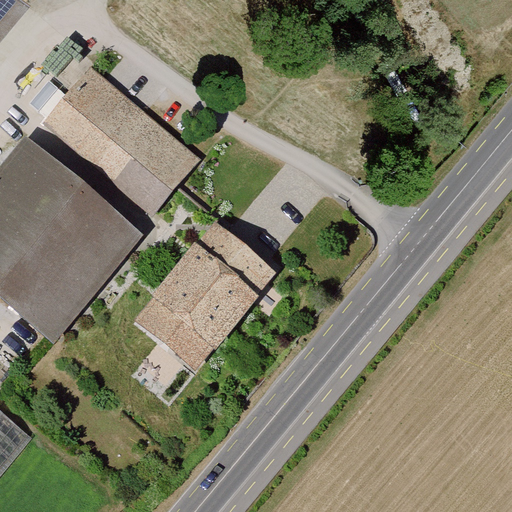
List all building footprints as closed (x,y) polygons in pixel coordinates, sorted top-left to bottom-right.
[(0,0),(0,43),(23,17),(2,0),(0,0)] [(47,79),(32,105),(47,114),(62,88),(47,79)] [(194,166),(88,80),(42,136),(149,222),(194,166)] [(136,241),(21,150),(0,176),(0,308),(50,349),(136,241)] [(268,280),(209,234),(134,330),(193,376),(268,280)] [(0,423),(0,476),(26,445),(0,423)]
